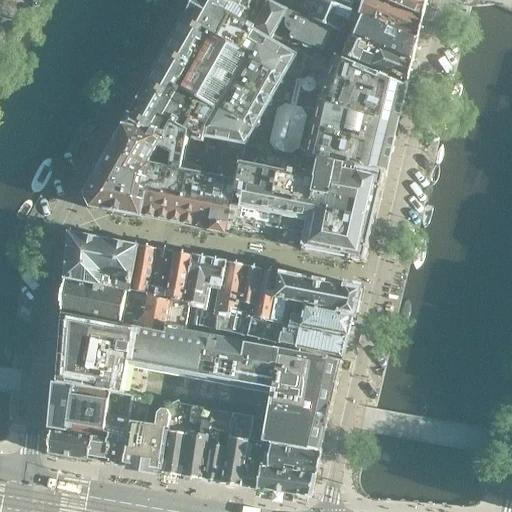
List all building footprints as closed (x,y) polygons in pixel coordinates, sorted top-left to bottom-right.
[(249,139),(290,69),(300,75),(305,65),(295,59),(297,56),(284,48),(290,38),(312,48),(313,46),(322,50),(324,46),(332,28),(314,20),(269,1),(262,16),(255,13),(251,21),(233,10),(235,6),(219,0),(195,0),(125,124),(125,125),(125,126),(124,127),(86,195),(85,195),(87,198),(88,198),(91,206),(90,206),(92,209),(93,209),(142,219),(143,218),(210,232),(228,236),(240,166),(244,147),(263,151),(265,142),(249,139)] [(240,0),(219,0),(235,6),(255,13),(262,16),(269,1),(269,0),(250,0),(249,3),(240,0)] [(413,62),(418,40),(361,15),(326,0),(322,0),(314,20),(332,28),(324,46),(343,54),(351,36),(413,62)] [(423,18),(379,0),(326,0),(361,15),(418,40),(423,18)] [(425,11),(427,0),(379,0),(423,18),(428,20),(429,12),(425,11)] [(413,62),(351,36),(343,54),(408,82),(413,62)] [(399,119),(400,114),(401,109),(402,109),(403,105),(402,105),(403,99),(404,100),(405,95),(404,95),(406,90),(407,86),(337,56),(322,91),(306,159),(321,161),(386,173),(387,169),(388,163),(389,164),(390,158),(389,158),(391,152),(393,146),(392,146),(393,141),(394,141),(395,135),(396,129),(397,130),(398,124),(397,124),(399,118),(399,119)] [(366,261),(386,173),(321,161),(317,180),(240,166),(228,236),(255,241),(302,251),(363,263),(366,261)] [(131,293),(140,247),(74,234),(73,234),(73,233),(72,233),(72,234),(70,234),(70,235),(69,236),(69,237),(70,237),(66,277),(65,278),(66,279),(66,280),(128,292),(131,293)] [(149,296),(157,251),(140,247),(131,293),(149,296)] [(168,290),(175,254),(157,251),(149,296),(157,298),(159,288),(168,290)] [(184,305),(184,303),(193,257),(175,254),(168,290),(166,300),(166,302),(184,305)] [(219,310),(228,264),(193,257),(184,303),(191,304),(198,305),(219,310)] [(240,304),(247,268),(229,264),(228,264),(219,310),(219,314),(238,317),(239,312),(240,304)] [(276,299),(281,275),(271,273),(272,269),(264,267),(263,271),(256,307),(255,315),(254,318),(273,322),(278,299),(276,299)] [(256,307),(263,271),(247,268),(240,304),(256,307)] [(353,314),(359,290),(281,275),(276,299),(278,299),(296,303),(307,305),(353,314)] [(186,330),(191,304),(184,303),(184,305),(166,302),(166,300),(157,298),(149,296),(144,318),(124,314),(128,292),(66,280),(63,314),(166,334),(167,326),(186,330)] [(348,336),(353,316),(353,314),(307,305),(304,318),(294,316),(296,303),(278,299),(273,322),(348,336)] [(348,336),(273,322),(254,318),(255,315),(239,312),(238,317),(219,314),(219,310),(198,305),(194,325),(343,358),(348,336)] [(327,420),(329,413),(331,413),(332,411),(330,410),(331,406),(333,407),(333,405),(333,404),(332,404),(337,382),(339,371),(340,372),(342,362),(185,333),(186,330),(167,326),(166,334),(63,314),(63,315),(57,383),(124,395),(129,365),(156,370),(165,371),(272,392),(268,419),(255,417),(251,440),(321,452),(322,452),(324,442),(323,442),(326,430),(327,431),(327,429),(327,430),(328,428),(326,427),(327,423),(329,424),(329,422),(329,421),(327,420)] [(156,426),(161,397),(165,371),(156,370),(151,399),(134,396),(127,437),(108,434),(107,439),(93,437),(89,460),(105,463),(122,466),(163,473),(171,429),(188,419),(181,406),(183,405),(181,400),(167,408),(165,405),(162,406),(163,410),(159,414),(157,427),(156,426)] [(127,437),(134,396),(124,395),(57,383),(55,407),(51,407),(50,415),(55,415),(53,430),(93,437),(107,439),(108,434),(127,437)] [(183,476),(195,407),(183,405),(181,406),(188,419),(171,429),(163,473),(183,476)] [(203,479),(211,429),(213,430),(216,410),(195,407),(183,476),(203,479)] [(223,483),(230,438),(231,433),(230,433),(231,429),(234,413),(216,410),(213,430),(211,429),(203,479),(203,480),(223,483)] [(247,459),(251,440),(255,417),(234,413),(231,429),(243,431),(241,440),(230,438),(223,483),(243,486),(247,459)] [(89,460),(93,437),(53,430),(53,431),(51,453),(89,460)] [(324,462),(326,453),(321,452),(251,440),(247,459),(261,461),(263,463),(269,464),(269,467),(316,475),(319,461),(324,462)] [(259,489),(263,463),(261,461),(247,459),(243,486),(259,489)] [(312,493),(316,475),(269,467),(269,464),(263,463),(259,489),(307,497),(307,495),(311,493),(312,493)] [(481,511),(482,511),(492,501),(486,495),(476,507),(481,511)]
